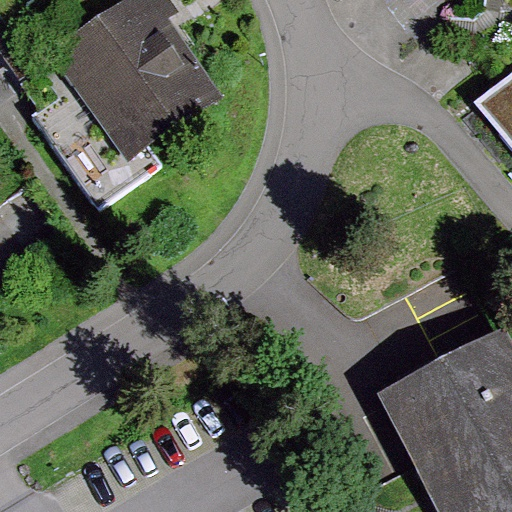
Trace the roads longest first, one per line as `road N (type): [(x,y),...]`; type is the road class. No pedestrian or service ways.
road 1 (residential): [(320,54),(312,159),(254,255),(0,413)]
road 2 (residential): [(511,210),(467,154),(394,92),(320,54)]
